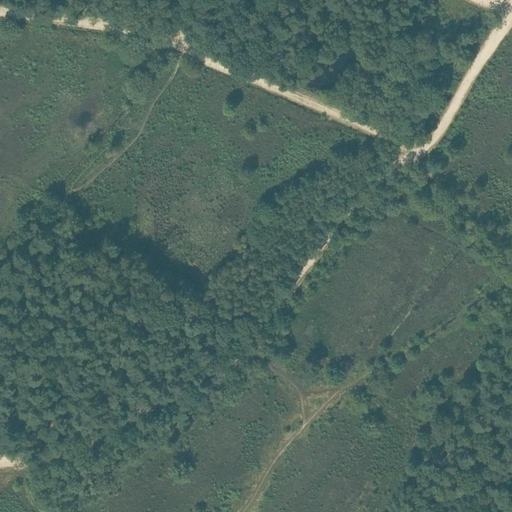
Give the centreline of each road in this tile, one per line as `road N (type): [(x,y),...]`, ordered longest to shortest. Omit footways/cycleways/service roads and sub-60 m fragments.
road 1 (track): [(511,0),(420,151),(181,41),(0,10)]
road 2 (track): [(0,465),(61,455),(119,431),(211,376),(407,148)]
